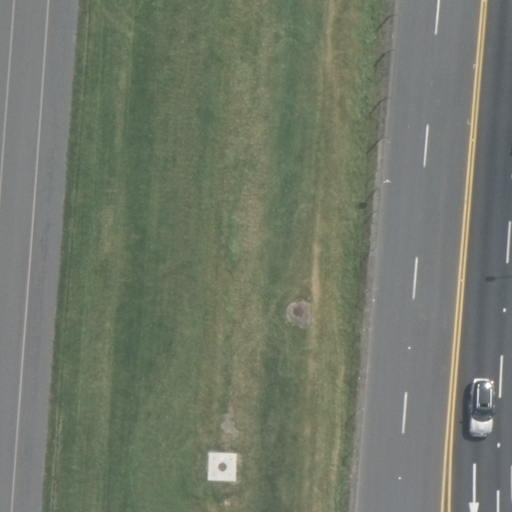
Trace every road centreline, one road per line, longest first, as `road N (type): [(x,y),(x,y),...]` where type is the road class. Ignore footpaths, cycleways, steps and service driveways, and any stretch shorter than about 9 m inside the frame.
road 1 (trunk): [(399,511),(410,340),(468,0)]
road 2 (trunk): [(494,0),(506,511)]
